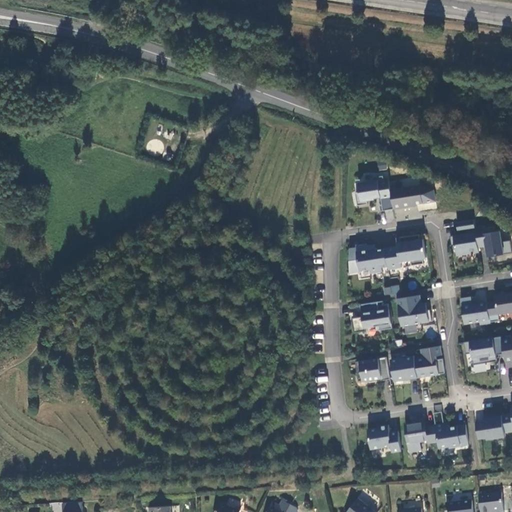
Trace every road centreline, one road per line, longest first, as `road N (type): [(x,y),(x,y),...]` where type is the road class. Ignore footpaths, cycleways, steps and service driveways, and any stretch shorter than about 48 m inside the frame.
road 1 (tertiary): [(508,195),(346,124),(52,22)]
road 2 (residential): [(459,401),(346,418),(330,396),(334,236),(425,222),(437,237),(444,288)]
road 3 (track): [(511,53),(179,0)]
